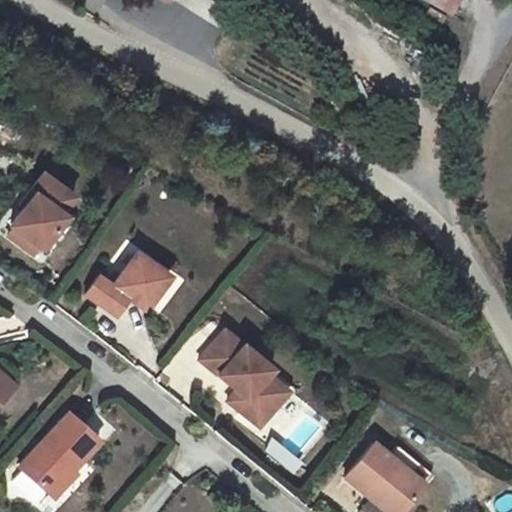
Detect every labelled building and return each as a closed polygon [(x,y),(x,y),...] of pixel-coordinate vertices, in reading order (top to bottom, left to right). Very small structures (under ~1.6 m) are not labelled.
[(254,0),(268,9),(273,0),(254,0)] [(425,0),(452,15),(460,0),(425,0)] [(65,217),(60,214),(74,196),(42,173),(29,190),(33,193),(23,207),(10,225),(12,227),(6,236),(32,254),(38,246),(41,249),(65,217)] [(33,193),(29,190),(19,204),(23,207),(33,193)] [(97,276),(85,294),(116,315),(127,298),(145,310),(169,276),(135,253),(112,286),(97,276)] [(223,329),(198,360),(236,390),(246,399),(238,410),(251,420),(267,401),(275,408),(288,392),(267,375),(272,370),(223,329)] [(0,374),(0,400),(13,386),(0,374)] [(246,399),(236,390),(227,401),(238,410),(246,399)] [(267,401),(251,420),(259,427),(275,408),(267,401)] [(67,413),(19,467),(51,495),(99,441),(67,413)] [(343,478),(385,511),(400,511),(423,484),(388,456),(372,443),(343,478)] [(431,474),(396,446),(388,456),(423,484),(431,474)]
